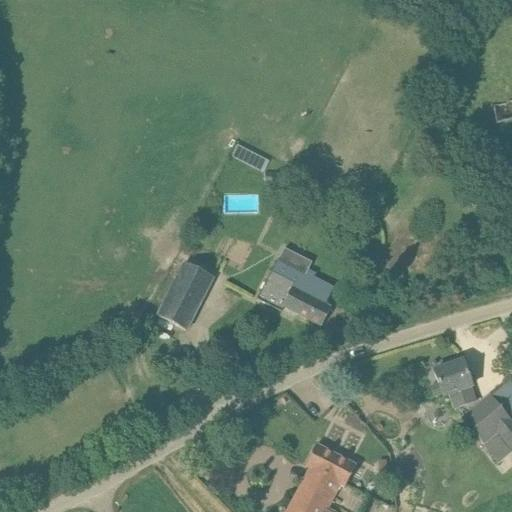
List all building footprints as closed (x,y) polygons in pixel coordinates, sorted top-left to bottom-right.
[(499,123),(511,119),(511,100),(494,106),(499,123)] [(278,258),(257,301),(281,313),(283,308),(321,328),(331,310),(325,307),(334,290),(334,289),(328,285),(315,279),(316,275),(308,271),(312,264),(284,250),(280,259),(278,258)] [(157,318),(186,332),(213,279),(185,264),(157,318)] [(391,273),(387,274),(387,285),(403,284),(403,279),(403,273),(391,273)] [(439,386),(430,389),(433,398),(442,395),(443,398),(449,396),(454,411),(455,410),(485,446),(484,447),(499,465),(511,453),(511,382),(511,381),(492,396),(491,394),(490,396),(477,406),(470,389),(470,388),(472,388),(463,362),(434,372),(439,386)] [(306,468),(310,470),(340,486),(346,489),(356,470),(316,448),(306,468)] [(380,479),(388,478),(387,468),(378,470),(380,479)] [(340,486),(310,470),(287,511),(332,511),(328,509),(340,486)]
